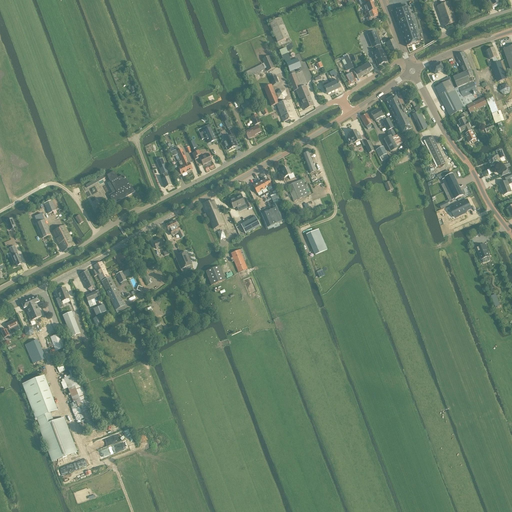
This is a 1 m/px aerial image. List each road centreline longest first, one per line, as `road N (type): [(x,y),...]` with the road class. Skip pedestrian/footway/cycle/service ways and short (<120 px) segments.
road 1 (tertiary): [(0,312),(348,114)]
road 2 (unclassified): [(0,288),(341,99)]
road 3 (unclassified): [(511,234),(411,70)]
